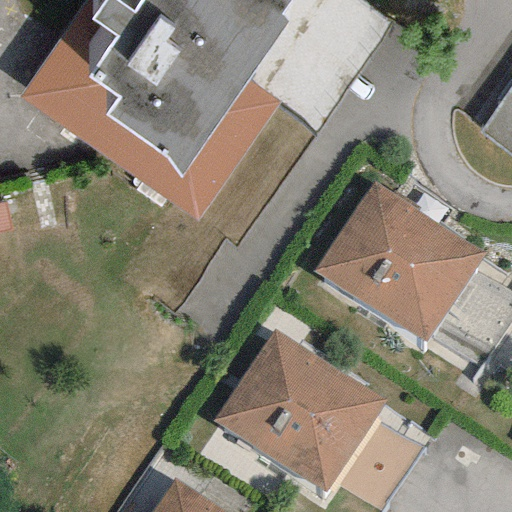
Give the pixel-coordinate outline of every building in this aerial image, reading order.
[(92,19),(100,7),(90,0),(84,0),(17,98),(195,220),(277,101),(245,79),(178,178),(167,158),(104,116),(118,96),(90,77),(118,37),(92,19)] [(286,0),(191,0),(190,0),(143,0),(133,15),(110,0),(104,0),(100,7),(92,19),(118,37),(90,77),(118,96),(104,116),(167,158),(178,178),(245,79),(283,22),(275,16),(286,0)] [(511,84),(480,132),(511,155),(511,84)] [(486,258),(373,186),(314,277),(427,349),(486,258)] [(0,204),(0,239),(13,236),(5,204),(0,204)] [(386,414),(272,341),(213,433),(326,506),(386,414)] [(223,511),(171,480),(151,511),(223,511)]
